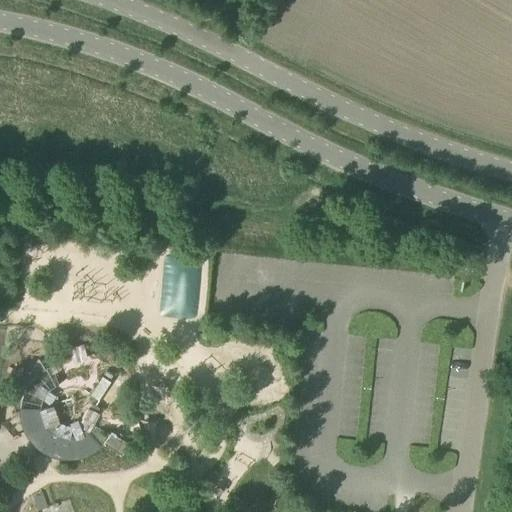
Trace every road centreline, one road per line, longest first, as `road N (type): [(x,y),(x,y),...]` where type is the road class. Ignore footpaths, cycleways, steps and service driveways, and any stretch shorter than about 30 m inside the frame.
road 1 (tertiary): [(508,224),(312,148),(147,65),(0,23)]
road 2 (unclassified): [(511,171),(327,103),(229,50),(106,0)]
road 3 (unclassified): [(464,511),(508,224)]
